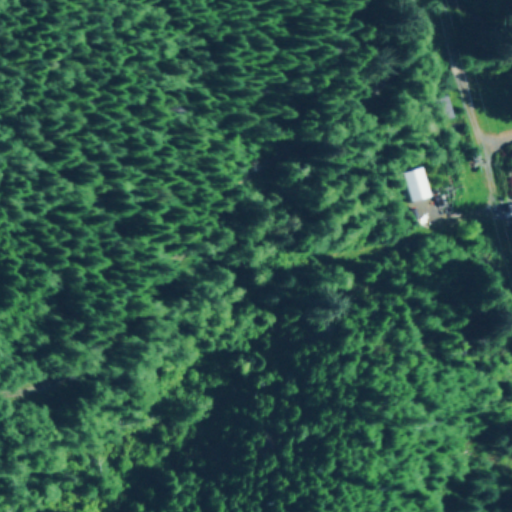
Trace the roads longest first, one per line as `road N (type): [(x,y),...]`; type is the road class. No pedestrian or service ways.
road 1 (track): [(0,394),(76,370),(255,174),(381,94),(404,61),(414,0)]
road 2 (residential): [(441,0),(483,135)]
